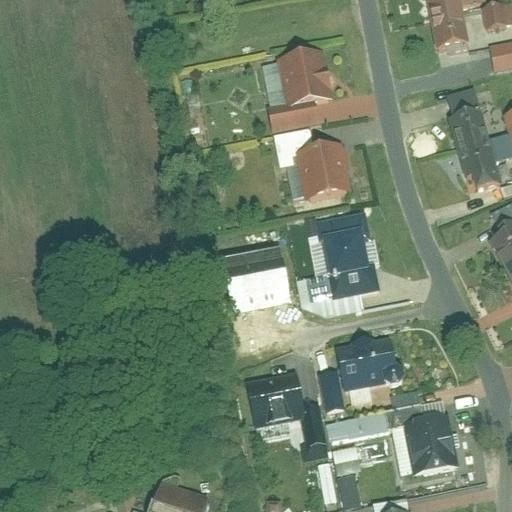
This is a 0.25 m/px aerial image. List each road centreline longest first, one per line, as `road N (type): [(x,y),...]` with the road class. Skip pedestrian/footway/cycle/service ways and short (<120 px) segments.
road 1 (residential): [(365,0),(400,175),(452,313)]
road 2 (residential): [(452,313),(301,340)]
road 3 (residential): [(493,387),(501,511)]
